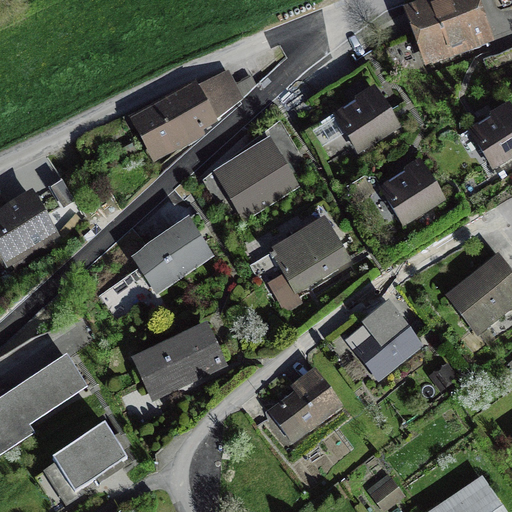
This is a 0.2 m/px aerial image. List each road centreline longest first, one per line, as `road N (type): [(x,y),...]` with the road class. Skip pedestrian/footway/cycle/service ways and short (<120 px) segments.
road 1 (residential): [(184,511),(175,481),(183,454),(342,307),(511,211)]
road 2 (residential): [(318,20),(301,59),(0,342)]
road 3 (residential): [(0,165),(318,20)]
